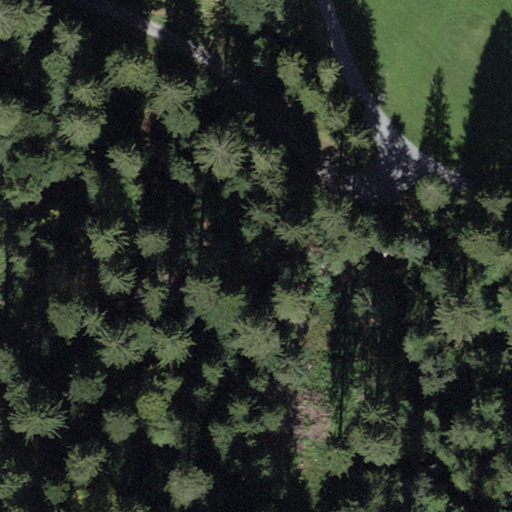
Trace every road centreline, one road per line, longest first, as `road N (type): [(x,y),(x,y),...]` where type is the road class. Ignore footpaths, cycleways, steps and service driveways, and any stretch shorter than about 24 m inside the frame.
road 1 (track): [(403,158),(371,185),(334,179),(229,74),(178,36),(99,0)]
road 2 (track): [(325,0),(356,89),(391,145),(403,158),(511,205)]
